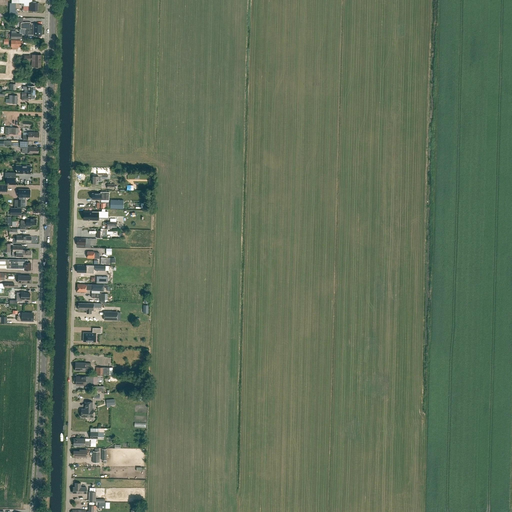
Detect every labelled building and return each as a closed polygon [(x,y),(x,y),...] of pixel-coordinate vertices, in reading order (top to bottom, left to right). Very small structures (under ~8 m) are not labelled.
[(38,11),(38,3),(33,3),(32,2),(32,0),(11,0),(12,3),(21,3),(21,6),(29,6),(29,10),(33,10),(33,12),(37,12),(37,11),(38,11)] [(26,30),(41,30),(42,25),(30,25),(30,22),(25,22),(21,23),(21,28),(26,28),(26,30)] [(41,67),(41,55),(32,55),(32,67),(41,67)] [(28,92),(27,92),(22,92),(22,100),(28,100),(28,98),(35,98),(35,92),(28,92)] [(28,148),(26,148),(26,144),(20,144),(19,148),(22,148),(22,153),(27,153),(27,154),(32,154),(32,153),(38,153),(38,148),(37,148),(37,147),(28,146),(28,148)] [(16,173),(31,174),(31,166),(16,165),(16,173)] [(93,176),(93,184),(98,184),(98,181),(102,181),(102,179),(108,179),(108,175),(102,175),(98,175),(98,176),(93,176)] [(22,206),(26,206),(26,197),(30,197),(30,189),(19,189),(18,197),(20,197),(20,200),(18,200),(18,206),(22,206)] [(101,192),(101,193),(92,193),(92,195),(91,195),(91,198),(92,198),(92,199),(101,199),(101,200),(109,200),(109,192),(101,192)] [(110,200),(110,208),(123,209),(124,200),(110,200)] [(92,217),(98,217),(98,212),(92,212),(84,212),(84,213),(83,218),(84,218),(84,220),(92,220),(92,217)] [(27,221),(21,221),(21,226),(21,229),(26,229),(27,226),(31,226),(31,225),(36,225),(36,219),(27,219),(27,221)] [(86,239),(82,239),(82,240),(77,239),(77,245),(85,245),(85,247),(91,247),(91,245),(96,245),(96,239),(86,239)] [(30,257),(31,251),(22,251),(22,246),(13,246),(13,251),(16,252),(16,257),(30,257)] [(25,263),(25,260),(0,259),(0,265),(7,266),(7,269),(25,269),(25,270),(31,270),(31,263),(25,263)] [(30,293),(25,293),(25,292),(21,292),(21,293),(17,293),(17,301),(10,300),(10,304),(17,304),(17,301),(21,301),(21,299),(30,299),(30,293)] [(87,310),(87,312),(87,313),(91,313),(92,312),(92,310),(93,310),(94,304),(79,303),(79,310),(87,310)] [(117,320),(117,311),(104,311),(103,320),(117,320)] [(33,321),(34,313),(22,312),(22,316),(17,316),(17,321),(33,321)] [(84,333),(83,342),(96,342),(96,333),(101,334),(101,328),(93,328),(92,333),(84,333)] [(90,371),(91,363),(85,363),(76,363),(75,371),(85,371),(90,371)] [(76,376),(76,381),(76,385),(78,385),(93,385),(94,376),(85,376),(76,376)] [(92,409),(92,402),(85,402),(85,407),(86,407),(86,409),(81,409),(81,417),(93,417),(93,409),(92,409)] [(81,487),(81,483),(75,483),(75,487),(73,487),(73,493),(86,493),(86,487),(81,487)]
